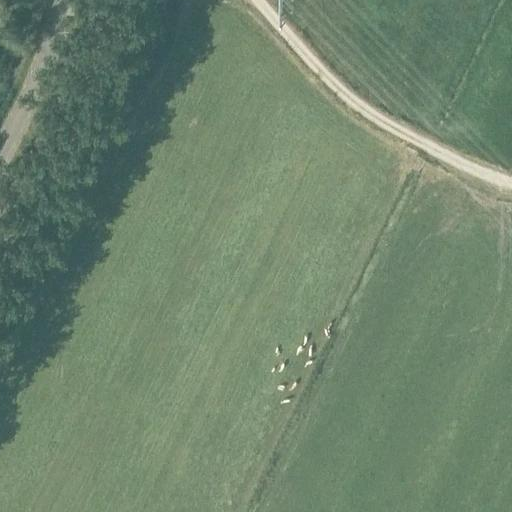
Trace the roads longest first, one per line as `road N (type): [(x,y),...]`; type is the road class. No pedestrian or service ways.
road 1 (track): [(511,182),(442,154),(355,104),(257,0)]
road 2 (unknown): [(0,286),(100,89),(129,0)]
road 3 (tertiary): [(0,152),(64,0)]
